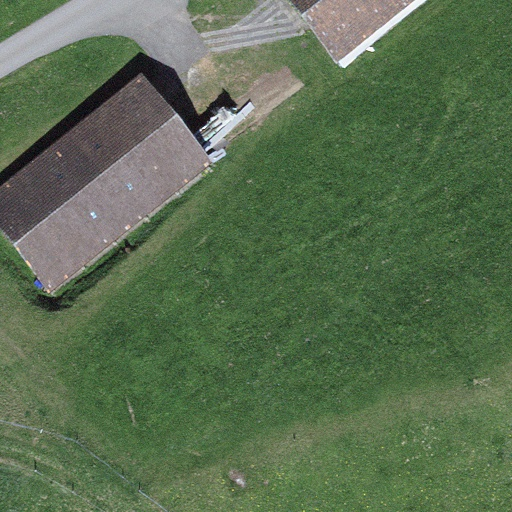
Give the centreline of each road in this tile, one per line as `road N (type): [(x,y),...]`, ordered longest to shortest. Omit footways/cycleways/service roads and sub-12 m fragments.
road 1 (track): [(0,465),(87,478),(126,511)]
road 2 (unclassified): [(111,0),(0,63)]
